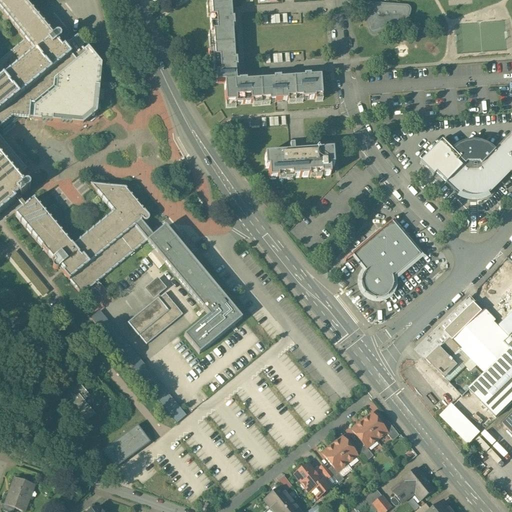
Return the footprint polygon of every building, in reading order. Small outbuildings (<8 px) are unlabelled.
[(0,0),(0,213),(15,201),(14,199),(15,199),(17,196),(18,196),(20,197),(29,190),(29,189),(30,188),(30,187),(29,186),(29,185),(28,184),(26,184),(25,184),(24,184),(23,185),(22,184),(23,184),(17,177),(25,171),(0,141),(0,124),(0,125),(5,122),(8,118),(8,115),(11,114),(33,116),(32,120),(82,125),(97,113),(101,64),(97,59),(88,48),(85,50),(82,48),(84,46),(77,37),(62,49),(57,43),(59,41),(60,40),(61,40),(61,38),(60,37),(60,36),(59,35),(58,35),(57,35),(56,35),(55,35),(35,52),(0,80),(0,0)] [(0,0),(0,10),(24,39),(35,52),(55,35),(56,35),(57,35),(58,35),(59,35),(36,7),(33,9),(25,0),(0,0)] [(212,46),(212,47),(234,45),(234,44),(233,44),(232,27),(234,26),(233,19),(231,19),(230,1),(231,1),(231,0),(209,2),(209,3),(211,3),(212,16),(210,16),(211,32),(213,32),(214,46),(212,46)] [(369,5),(367,6),(365,8),(365,10),(370,31),(372,32),(373,32),(404,24),(406,21),(409,11),(408,9),(407,8),(381,6),(382,7),(376,8),(376,5),(369,5)] [(24,39),(0,58),(0,80),(35,52),(24,39)] [(214,83),(224,82),(237,81),(236,67),(237,67),(236,60),(235,60),(234,45),(212,47),(214,83)] [(262,102),(270,101),(290,100),(321,98),(321,99),(322,99),(320,75),(319,75),(319,76),(310,76),(310,75),(304,76),(304,77),(294,77),(293,77),(294,77),(280,78),(280,77),(274,78),(274,79),(261,80),(261,79),(260,79),(260,80),(246,81),(246,80),(238,80),(239,81),(237,81),(224,82),(226,105),(227,105),(261,102),(262,103),(262,102)] [(120,139),(129,157),(141,150),(144,154),(159,147),(147,124),(134,131),(109,83),(104,86),(129,135),(120,139)] [(450,151),(441,141),(419,163),(432,176),(435,174),(454,192),(456,193),(458,195),(461,197),(467,199),(471,199),(474,199),(478,199),(481,198),(483,197),(487,195),(490,193),(492,191),(511,174),(510,173),(511,171),(511,135),(510,134),(494,150),(490,148),(488,146),(484,144),(481,143),(478,142),(475,142),(471,142),(469,142),(466,142),(462,143),(458,145),(455,147),(453,149),(450,151)] [(270,159),(263,159),(264,172),(267,172),(268,183),(277,183),(277,180),(290,179),(291,182),(308,181),(308,178),(320,177),(320,180),(329,179),(329,170),(332,170),(331,154),(292,157),(270,159)] [(72,245),(34,199),(25,206),(22,208),(14,215),(52,262),(53,261),(55,262),(54,263),(53,264),(52,265),(52,266),(52,267),(53,268),(53,269),(54,269),(54,270),(55,270),(56,270),(57,270),(58,269),(60,268),(63,271),(61,272),(81,296),(143,245),(147,241),(135,227),(141,221),(141,220),(143,221),(143,222),(144,222),(145,222),(146,222),(147,222),(147,221),(148,221),(148,220),(149,219),(149,218),(149,217),(148,216),(125,189),(110,187),(108,184),(105,187),(102,186),(95,192),(112,212),(72,245)] [(15,199),(22,208),(25,206),(17,196),(15,199)] [(419,255),(392,222),(394,220),(393,220),(381,231),(379,229),(350,254),(351,255),(344,261),(345,262),(352,256),(365,272),(363,274),(362,276),(361,279),(360,282),(360,285),(361,288),(362,291),(364,294),(366,296),(369,298),(372,299),(375,300),(378,299),(379,302),(385,300),(384,298),(387,296),(389,294),(391,291),(392,288),(392,285),(392,281),(392,279),(419,255)] [(162,229),(143,245),(209,322),(185,342),(204,365),(247,329),(162,229)] [(157,278),(144,289),(153,300),(166,289),(157,278)] [(507,319),(511,314),(511,291),(496,308),(507,319)] [(182,315),(165,293),(158,299),(158,298),(127,323),(138,336),(139,336),(146,345),(182,315)] [(444,332),(473,303),(469,299),(417,351),(429,363),(439,354),(436,351),(449,338),(444,332)] [(511,335),(509,338),(498,328),(493,322),(495,320),(484,309),(482,312),(473,303),(444,332),(449,338),(461,350),(491,380),(482,389),(496,402),(504,394),(505,395),(511,388),(511,335)] [(157,380),(99,311),(90,318),(148,388),(157,380)] [(511,314),(507,319),(498,328),(509,338),(511,335),(511,314)] [(439,354),(429,363),(444,379),(457,366),(453,362),(453,361),(451,359),(461,350),(449,338),(436,351),(439,354)] [(66,389),(74,398),(56,413),(64,422),(72,416),(80,426),(94,414),(83,401),(89,396),(76,380),(66,389)] [(454,401),(445,407),(472,440),(482,430),(455,401),(455,400),(454,401)] [(511,413),(500,425),(511,436),(511,413)] [(363,420),(361,422),(376,441),(385,433),(386,433),(381,427),(371,414),(364,420),(363,420)] [(366,449),(366,448),(376,441),(361,422),(358,424),(351,430),(361,443),(366,449)] [(387,422),(381,427),(386,433),(385,433),(392,441),(398,436),(387,422)] [(137,448),(138,439),(144,439),(146,424),(134,423),(134,429),(125,428),(124,440),(126,440),(125,447),(137,448)] [(485,433),(477,441),(489,451),(497,443),(485,433)] [(334,443),(331,445),(346,464),(356,457),(356,456),(352,450),(342,438),(334,444),(334,443)] [(361,443),(356,446),(367,461),(373,456),(366,448),(366,449),(361,443)] [(336,472),(337,472),(346,464),(331,445),(329,447),(329,448),(322,454),(331,466),(336,472)] [(356,446),(352,450),(356,456),(356,457),(362,465),(367,461),(356,446)] [(308,465),(294,476),(308,493),(310,491),(317,499),(330,488),(323,480),(321,482),(308,465)] [(327,470),(323,465),(318,469),(327,480),(332,476),(327,470)] [(331,466),(327,470),(332,476),(338,484),(343,480),(337,472),(336,472),(331,466)] [(402,479),(405,482),(392,492),(401,504),(414,494),(427,484),(427,483),(415,469),(402,479)] [(283,475),(277,479),(286,491),(292,486),(283,475)] [(33,486),(15,479),(5,505),(14,508),(23,511),(33,486)] [(427,484),(414,494),(416,495),(412,498),(417,504),(433,491),(427,484)] [(291,503),(279,488),(263,500),(272,511),(279,511),(291,503),(291,502),(291,503)] [(385,511),(390,508),(375,489),(361,500),(366,506),(371,502),(372,504),(378,511),(385,511)] [(358,511),(366,506),(361,500),(352,507),(355,511),(358,511)] [(446,508),(441,502),(430,511),(428,511),(449,511),(450,511),(450,510),(448,508),(446,508)] [(298,511),(291,503),(279,511),(298,511)]
